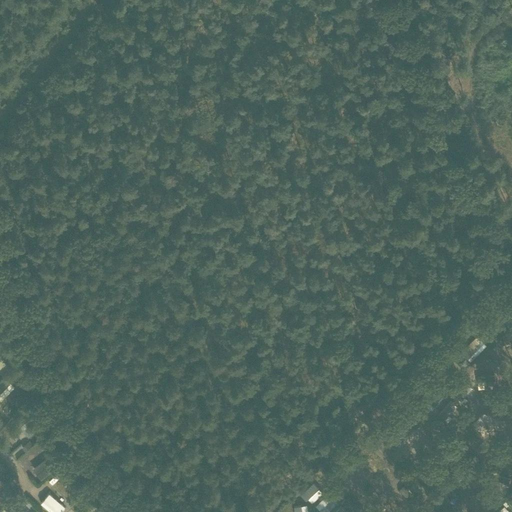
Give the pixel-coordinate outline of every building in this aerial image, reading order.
[(505,328),(502,322),(497,325),(500,330),(505,328)] [(490,333),(495,338),(499,335),(494,330),(490,333)] [(459,352),(469,361),(485,343),(475,334),(459,352)] [(0,368),(12,353),(0,344),(0,368)] [(465,358),(460,363),(464,367),(469,362),(465,358)] [(11,370),(0,382),(0,398),(1,400),(15,386),(21,380),(11,370)] [(24,386),(18,393),(24,398),(30,391),(24,386)] [(424,399),(432,407),(443,395),(435,388),(424,399)] [(420,403),(412,410),(421,420),(429,412),(420,403)] [(16,437),(23,431),(27,427),(33,433),(38,428),(24,414),(9,430),(16,437)] [(390,427),(404,438),(412,427),(398,416),(390,427)] [(413,430),(402,442),(411,450),(422,437),(413,430)] [(49,447),(52,442),(45,436),(41,441),(49,447)] [(400,440),(395,436),(391,441),(396,445),(400,440)] [(30,440),(22,447),(25,451),(33,444),(30,440)] [(362,451),(374,463),(383,454),(371,442),(362,451)] [(37,474),(41,479),(63,462),(55,451),(42,461),(46,467),(37,474)] [(353,477),(359,470),(352,463),(345,471),(353,477)] [(59,475),(68,467),(65,464),(56,473),(57,475),(59,475)] [(452,477),(461,484),(467,476),(458,469),(452,477)] [(362,482),(374,493),(385,480),(372,470),(362,482)] [(443,487),(440,492),(447,498),(451,494),(443,487)] [(322,493),(330,505),(337,500),(329,488),(322,493)] [(457,488),(453,493),(458,498),(462,493),(457,488)] [(432,495),(438,500),(442,496),(439,493),(436,490),(432,495)] [(58,491),(54,496),(48,491),(39,502),(51,511),(57,511),(68,500),(58,491)] [(422,505),(429,511),(439,511),(443,508),(433,499),(429,503),(426,501),(422,505)]
